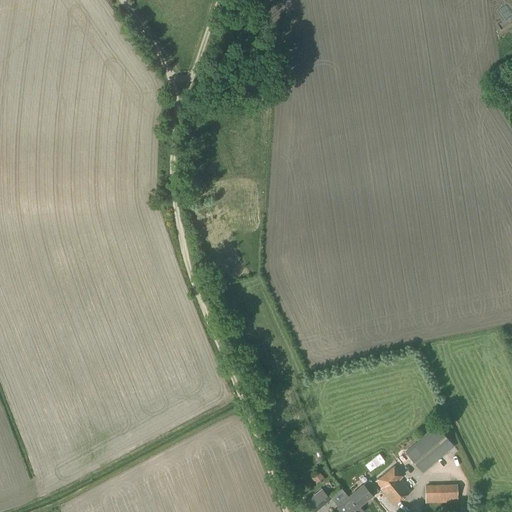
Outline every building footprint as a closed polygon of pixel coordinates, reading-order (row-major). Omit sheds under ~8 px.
[(422,473),(454,446),(436,424),(405,452),(422,473)] [(393,506),(411,491),(400,477),(402,475),(394,465),(375,481),(381,488),(379,489),(393,506)] [(322,473),(316,478),(321,484),(328,479),(322,473)] [(379,491),(369,480),(364,485),(363,484),(348,497),(347,495),(337,503),(340,507),(339,508),(341,511),(359,511),(361,510),(358,506),(372,494),(373,496),(379,491)] [(425,503),(457,502),(457,484),(425,485),(425,503)] [(314,511),(330,499),(322,490),(306,502),(314,511)]
